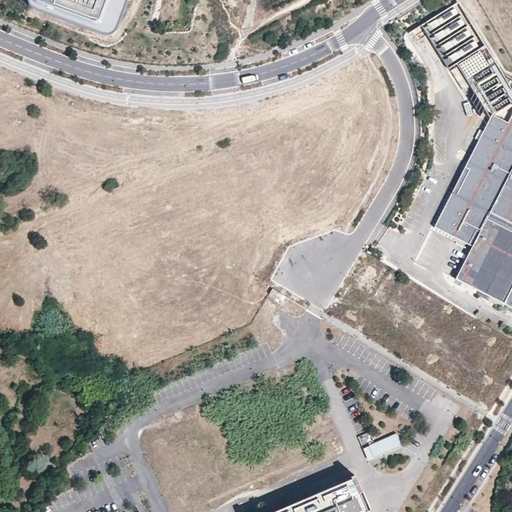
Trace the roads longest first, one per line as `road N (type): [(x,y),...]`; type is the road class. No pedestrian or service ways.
road 1 (residential): [(360,27),(284,66),(201,84),(117,78),(0,38)]
road 2 (unclassified): [(309,345),(314,314),(407,146),(398,75),(360,27)]
